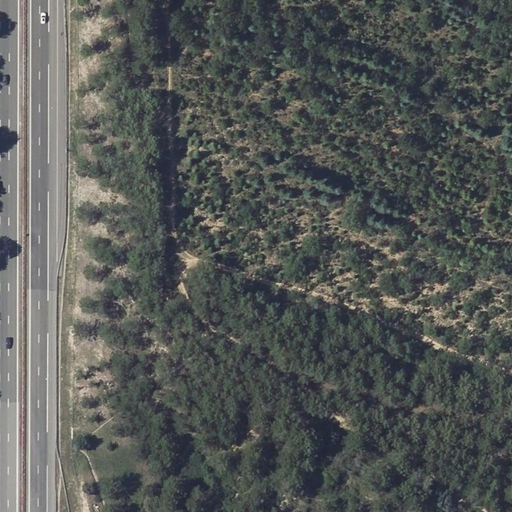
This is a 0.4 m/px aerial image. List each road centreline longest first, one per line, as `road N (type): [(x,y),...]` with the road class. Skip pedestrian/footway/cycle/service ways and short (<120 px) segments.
road 1 (motorway): [(9,0),(5,511)]
road 2 (motorway): [(43,511),(45,0)]
